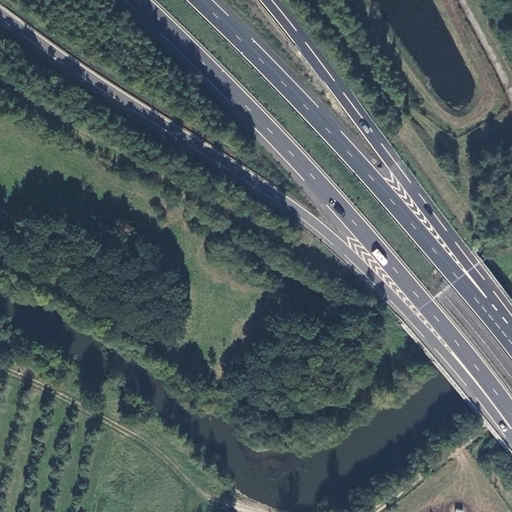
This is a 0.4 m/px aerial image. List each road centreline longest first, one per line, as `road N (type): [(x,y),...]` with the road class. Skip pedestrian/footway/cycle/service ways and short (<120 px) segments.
road 1 (trunk): [(0,14),(327,235),(411,317),(511,439)]
road 2 (trunk): [(138,0),(348,215),(511,417)]
road 3 (trunk): [(481,307),(200,0)]
road 4 (trunk): [(481,307),(471,269),(265,0)]
road 5 (track): [(381,511),(511,419)]
